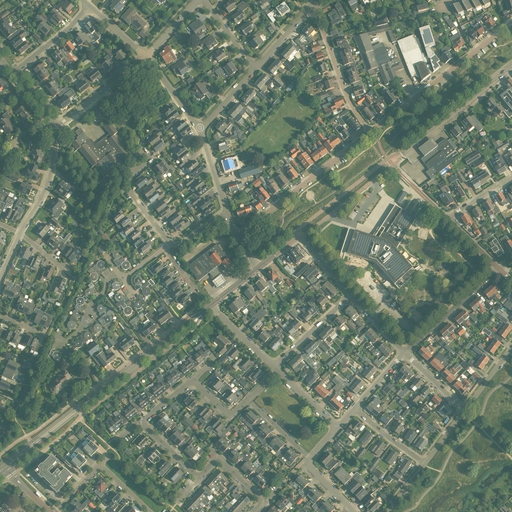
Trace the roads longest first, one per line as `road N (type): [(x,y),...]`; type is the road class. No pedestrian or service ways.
road 1 (tertiary): [(5,464),(211,304)]
road 2 (residential): [(370,131),(511,23)]
road 3 (residential): [(236,235),(370,131)]
road 4 (residential): [(499,268),(445,217),(511,177)]
road 5 (tertiary): [(511,66),(399,155)]
road 6 (residential): [(370,131),(343,89),(313,4)]
road 7 (tertiary): [(399,155),(299,235)]
road 8 (tertiary): [(299,235),(399,155)]
road 9 (residential): [(403,352),(499,268)]
